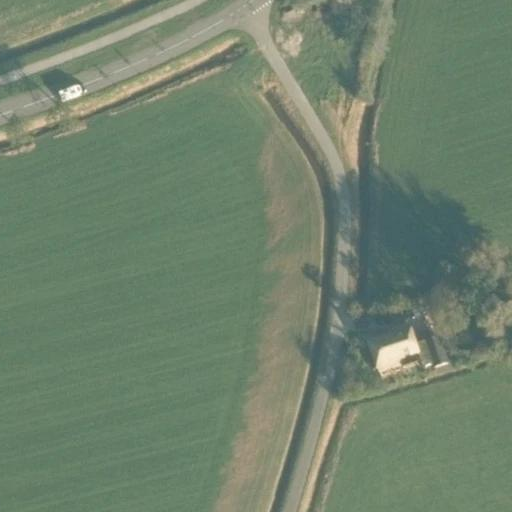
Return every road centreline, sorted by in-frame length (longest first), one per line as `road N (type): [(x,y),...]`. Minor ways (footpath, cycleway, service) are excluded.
road 1 (unclassified): [(290,511),(341,310),(346,208),(331,153),(247,13)]
road 2 (secondary): [(0,117),(247,13)]
